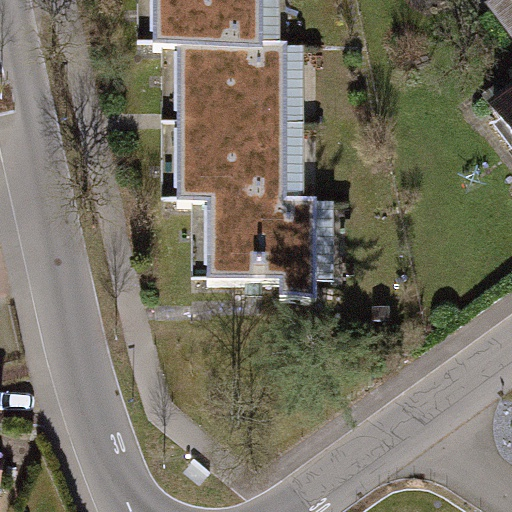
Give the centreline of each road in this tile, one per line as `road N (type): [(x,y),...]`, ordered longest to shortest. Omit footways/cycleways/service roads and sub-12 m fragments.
road 1 (residential): [(132,511),(110,469),(81,369),(2,0)]
road 2 (residential): [(417,425),(295,511)]
road 3 (residential): [(417,425),(511,499)]
